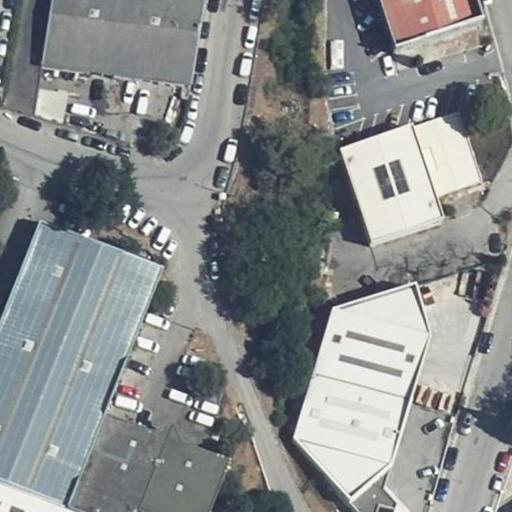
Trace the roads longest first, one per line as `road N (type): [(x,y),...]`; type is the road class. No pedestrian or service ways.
road 1 (residential): [(458,511),(511,325),(511,0)]
road 2 (residential): [(235,0),(211,135),(195,166),(174,176),(131,172),(0,136)]
